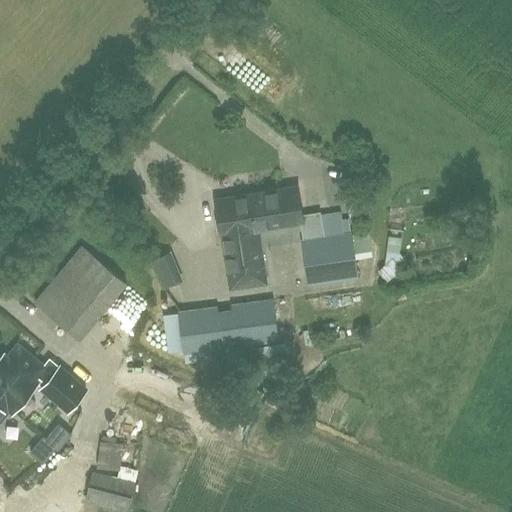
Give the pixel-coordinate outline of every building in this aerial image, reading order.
[(241,68),(238,76),(248,81),(259,58),(217,38),(210,53),(241,68)] [(260,65),(245,82),(260,96),(276,78),(260,65)] [(343,169),(347,201),(350,220),(368,218),(361,166),(343,169)] [(302,222),(301,215),(297,187),(215,200),(218,216),(215,219),(216,230),(220,231),(220,234),(221,234),(229,288),(264,282),(256,229),(302,222)] [(322,212),(301,215),(302,222),(305,239),(300,240),(307,285),(357,278),(350,232),(326,236),(322,212)] [(294,241),(293,231),(264,233),(265,243),(294,241)] [(80,340),(126,285),(84,250),(38,305),(80,340)] [(380,268),(391,280),(410,264),(399,252),(380,268)] [(237,341),(238,346),(242,377),(289,371),(285,340),(278,341),(273,299),(232,304),(232,310),(218,312),(217,306),(178,311),(183,353),(222,348),(221,343),(237,341)] [(0,419),(9,409),(12,411),(16,407),(37,382),(43,387),(42,389),(68,410),(86,389),(49,358),(43,366),(18,345),(8,358),(4,355),(1,359),(0,358),(0,419)] [(54,445),(55,445),(45,437),(43,435),(30,450),(42,460),(54,445)] [(102,460),(123,463),(125,448),(104,445),(102,460)] [(122,477),(140,479),(141,469),(123,467),(122,477)] [(125,511),(128,511),(136,482),(93,471),(85,502),(125,511)]
